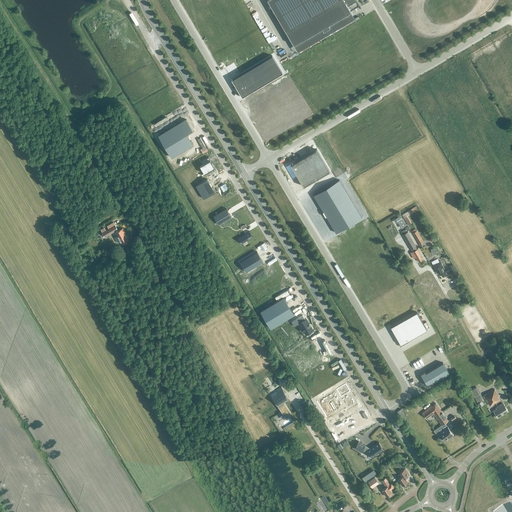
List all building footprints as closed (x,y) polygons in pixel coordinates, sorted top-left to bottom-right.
[(267,0),(293,44),(294,44),(322,28),(323,30),(330,27),(328,24),(351,11),(350,10),(359,5),(355,0),(267,0)] [(121,11),(92,28),(102,45),(131,28),(128,23),(127,23),(123,16),(123,15),(121,11)] [(129,41),(107,54),(118,71),(139,58),(129,41)] [(282,72),(272,55),(237,76),(241,82),(235,85),(242,97),(282,72)] [(153,67),(135,77),(139,84),(150,78),(155,88),(163,83),(153,67)] [(274,98),(251,111),(255,118),(257,117),(259,121),(258,122),(260,126),(261,125),(264,129),(263,130),(267,137),(290,124),(274,98)] [(159,102),(140,113),(145,121),(164,110),(159,102)] [(178,124),(157,136),(170,158),(191,145),(185,134),(191,130),(184,120),(178,124)] [(322,146),(291,164),(298,177),(304,174),(309,183),(335,168),(322,146)] [(209,157),(199,163),(205,174),(215,168),(209,157)] [(207,179),(196,185),(204,198),(215,192),(207,179)] [(339,180),(313,195),(336,233),(362,217),(339,180)] [(407,216),(418,209),(416,206),(402,215),(408,226),(412,223),(407,216)] [(226,208),(213,216),(219,224),(231,217),(226,208)] [(406,225),(400,215),(393,219),(396,223),(397,223),(400,228),(406,225)] [(108,229),(106,230),(105,229),(101,231),(105,237),(115,231),(116,233),(115,233),(117,236),(115,238),(118,243),(120,242),(121,244),(129,239),(123,229),(118,231),(117,230),(113,222),(107,226),(108,229)] [(412,252),(418,249),(417,249),(415,247),(416,246),(408,231),(406,232),(404,229),(401,232),(402,234),(402,235),(410,249),(411,249),(412,252),(410,253),(413,259),(415,258),(412,252)] [(412,233),(419,244),(423,242),(416,231),(415,229),(411,231),(413,233),(412,233)] [(249,231),(238,238),(241,243),(253,237),(249,231)] [(421,254),(418,249),(412,252),(415,258),(416,257),(418,262),(422,259),(420,255),(421,254)] [(257,251),(240,262),(246,272),(263,262),(257,251)] [(438,259),(432,262),(434,265),(433,266),(437,273),(440,272),(443,277),(447,275),(446,273),(451,270),(454,276),(457,274),(453,265),(449,267),(445,269),(441,262),(440,262),(438,259)] [(277,270),(270,274),(276,285),(283,280),(277,270)] [(284,297),(260,311),(271,328),(294,314),(284,297)] [(417,312),(391,327),(397,339),(398,341),(397,341),(400,347),(408,342),(408,340),(427,330),(417,312)] [(299,323),(306,319),(303,314),(292,321),(295,326),(299,323)] [(301,325),(299,326),(303,333),(305,332),(306,334),(313,330),(306,319),(299,323),(301,325)] [(489,342),(493,350),(497,348),(493,340),(489,342)] [(311,343),(288,357),(300,378),(324,364),(311,343)] [(425,372),(421,374),(421,375),(428,386),(449,373),(443,363),(425,373),(425,372)] [(335,368),(324,375),(328,382),(339,375),(335,368)] [(345,384),(317,402),(327,418),(346,406),(348,409),(356,404),(350,394),(350,395),(348,393),(350,392),(345,384)] [(283,428),(292,442),(304,434),(292,415),(286,406),(282,399),(287,396),(281,387),(276,390),(278,394),(273,397),(282,411),(282,412),(285,417),(289,415),(293,422),(283,428)] [(481,402),(483,401),(479,395),(481,394),(476,387),(470,391),(479,406),(482,404),(481,402)] [(489,406),(499,400),(498,397),(499,396),(494,389),(483,396),(489,406)] [(300,405),(303,410),(309,406),(306,401),(300,405)] [(440,410),(436,404),(435,403),(433,404),(434,405),(432,406),(422,413),(426,419),(433,414),(434,415),(440,423),(442,426),(442,425),(444,427),(438,432),(441,436),(438,438),(443,443),(454,435),(445,423),(448,421),(440,410)] [(494,411),(496,414),(494,415),(494,416),(495,418),(496,418),(508,411),(503,403),(495,408),(496,409),(494,411)] [(406,416),(401,409),(397,412),(402,418),(406,416)] [(358,441),(354,448),(366,455),(368,453),(371,458),(383,450),(378,442),(370,448),(358,441)] [(395,459),(397,463),(396,463),(399,468),(404,465),(402,463),(403,462),(401,460),(400,461),(398,457),(395,459)] [(402,485),(408,482),(405,478),(410,475),(405,469),(399,472),(402,476),(398,479),(402,485)] [(368,482),(372,488),(378,484),(374,478),(368,482)] [(381,481),(383,484),(386,487),(382,490),(386,496),(392,492),(390,490),(394,487),(391,483),(390,484),(385,478),(381,481)] [(320,507),(323,511),(325,511),(327,511),(323,506),(320,500),(318,502),(319,503),(319,504),(321,507),(320,507)]
